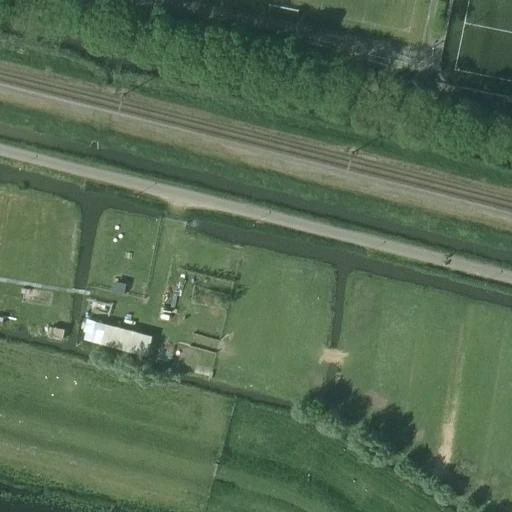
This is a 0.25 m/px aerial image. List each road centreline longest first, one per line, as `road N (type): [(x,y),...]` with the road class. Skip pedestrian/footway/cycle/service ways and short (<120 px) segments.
road 1 (unclassified): [(511,278),(0,149)]
road 2 (track): [(0,419),(277,490),(316,511)]
